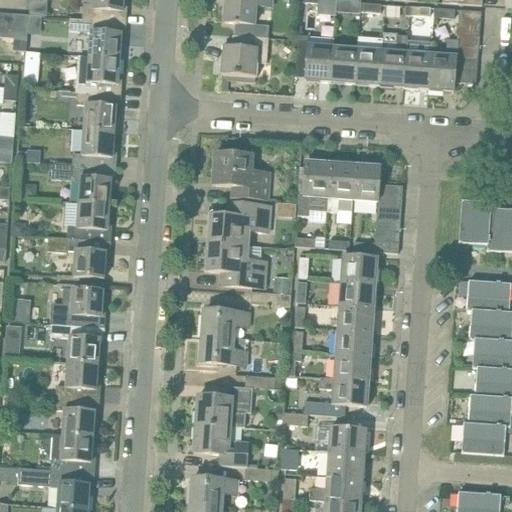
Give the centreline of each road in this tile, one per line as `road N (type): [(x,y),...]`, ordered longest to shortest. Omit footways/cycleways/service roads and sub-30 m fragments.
road 1 (residential): [(408,469),(431,136),(396,123),(159,106)]
road 2 (residential): [(130,511),(159,106)]
